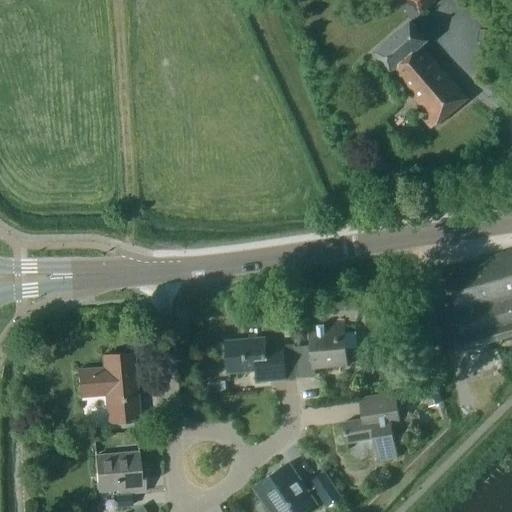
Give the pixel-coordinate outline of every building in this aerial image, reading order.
[(407,0),(420,15),(437,0),(407,0)] [(431,129),(467,98),(421,45),(426,40),(409,21),(374,51),(429,114),(422,119),(431,129)] [(511,248),(441,269),(465,350),(511,336),(511,248)] [(429,294),(417,298),(436,355),(449,351),(429,294)] [(295,347),(298,374),(315,373),(314,367),(347,364),(342,321),(310,324),(312,345),(295,347)] [(298,374),(295,347),(295,345),(266,348),(265,337),(226,341),(229,372),(257,370),(258,381),(297,378),(297,374),(298,374)] [(79,397),(105,394),(108,424),(140,420),(134,352),(102,355),(103,367),(78,369),(79,397)] [(225,393),(224,381),(209,383),(210,394),(225,393)] [(429,408),(445,402),(440,385),(423,391),(429,408)] [(375,438),(379,461),(397,457),(392,425),(401,424),(395,391),(359,397),(363,419),(343,422),(347,443),(375,438)] [(146,476),(140,477),(138,452),(95,454),(97,490),(119,488),(119,492),(147,491),(146,476)] [(254,487),(271,511),(306,511),(317,505),(288,463),(254,487)] [(311,482),(328,508),(343,498),(325,472),(311,482)] [(132,495),(117,496),(118,507),(133,506),(132,495)]
